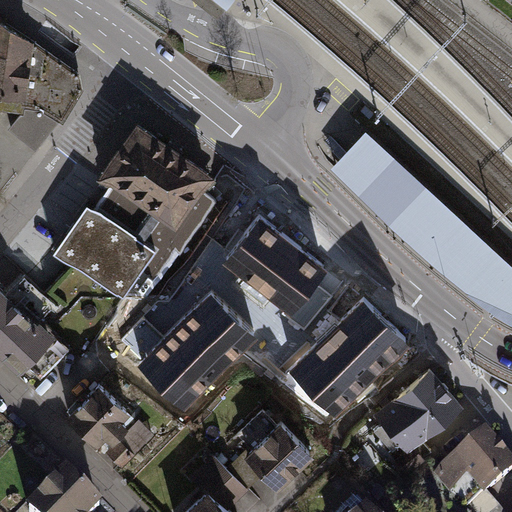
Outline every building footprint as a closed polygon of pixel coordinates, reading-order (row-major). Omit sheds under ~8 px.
[(196,0),(217,16),(229,0),(196,0)] [(0,109),(18,112),(9,127),(36,149),(62,123),(82,91),(76,72),(22,36),(0,21),(0,109)] [(201,167),(131,118),(96,167),(115,181),(96,208),(84,200),(51,248),(73,264),(121,297),(131,283),(146,294),(212,200),(189,184),(201,167)] [(511,323),(511,267),(362,129),(339,154),(328,163),(327,167),(372,211),(432,268),(466,297),(499,321),(509,326),(511,323)] [(265,300),(274,288),(292,301),(323,261),(261,212),(229,253),(249,268),(239,280),(265,300)] [(12,289),(1,279),(0,280),(0,350),(19,368),(55,331),(12,289)] [(259,329),(213,285),(139,361),(184,405),(259,329)] [(333,408),(409,333),(371,294),(295,369),(333,408)] [(457,400),(426,369),(379,415),(410,446),(457,400)] [(123,407),(94,380),(71,404),(100,432),(107,424),(118,434),(109,444),(130,463),(149,443),(115,415),(123,407)] [(265,476),(278,489),(314,449),(279,418),(244,458),(230,474),(251,492),(265,476)] [(511,466),(511,459),(483,427),(427,477),(457,511),(494,511),(480,495),(511,466)] [(422,461),(415,452),(396,469),(403,478),(422,461)] [(178,511),(232,511),(251,492),(230,474),(212,458),(194,478),(202,486),(178,511)] [(102,511),(104,510),(63,471),(24,511),(23,511),(102,511)] [(371,511),(358,499),(345,511),(371,511)]
